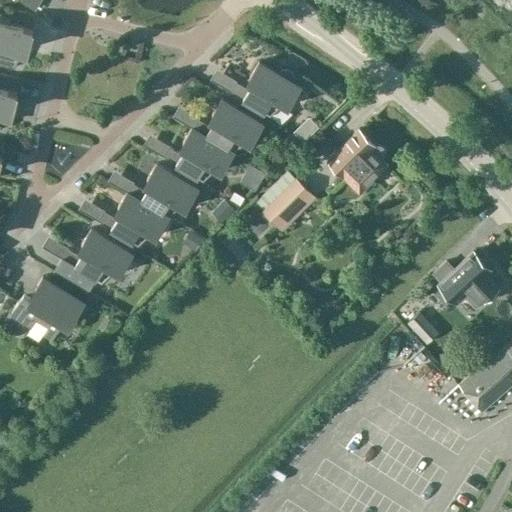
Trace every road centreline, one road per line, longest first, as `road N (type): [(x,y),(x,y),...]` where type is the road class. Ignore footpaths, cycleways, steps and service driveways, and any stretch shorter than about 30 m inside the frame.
road 1 (tertiary): [(511,203),(393,83),(272,0)]
road 2 (residential): [(113,135),(36,207),(30,201),(51,117)]
road 3 (residential): [(73,19),(197,46)]
road 4 (residential): [(197,46),(113,135)]
